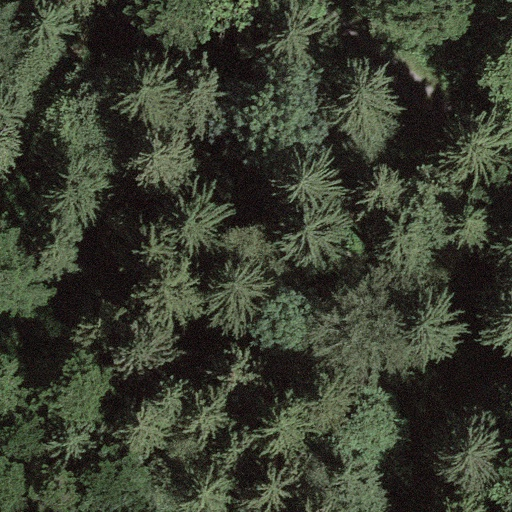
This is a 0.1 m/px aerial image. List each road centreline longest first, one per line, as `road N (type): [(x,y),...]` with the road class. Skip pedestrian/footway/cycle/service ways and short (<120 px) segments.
road 1 (track): [(151,511),(93,387),(0,234)]
road 2 (track): [(286,0),(511,156)]
